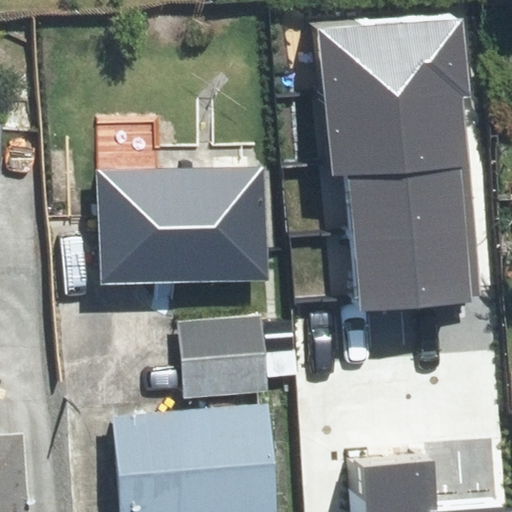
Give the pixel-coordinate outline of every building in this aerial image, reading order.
[(455,5),(307,12),(310,76),(458,70),(455,5)] [(458,70),(310,76),(313,140),(331,140),(461,134),(458,70)] [(461,134),(331,140),(334,215),(464,210),(461,134)] [(264,166),(99,171),(102,284),(267,279),(264,166)] [(464,210),(334,215),(337,294),(467,289),(464,210)] [(261,316),(179,322),(185,396),(267,390),(261,316)] [(276,511),(267,407),(114,419),(122,511),(276,511)] [(0,511),(27,511),(23,435),(0,436),(0,511)] [(350,454),(355,511),(430,511),(430,502),(425,448),(350,454)] [(430,511),(506,511),(506,496),(430,502),(430,511)]
